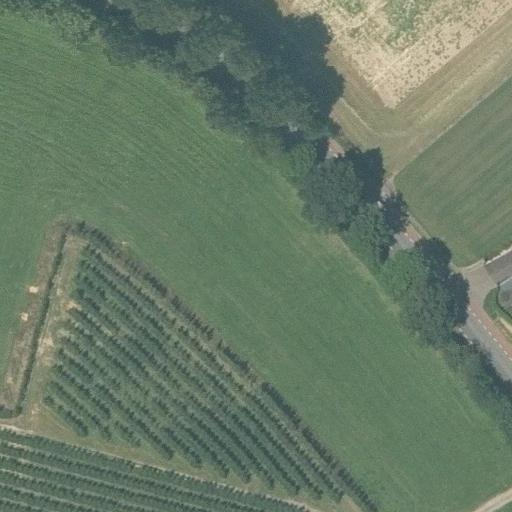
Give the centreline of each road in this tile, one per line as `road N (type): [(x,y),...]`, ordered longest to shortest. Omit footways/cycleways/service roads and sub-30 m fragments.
road 1 (secondary): [(511,379),(276,108),(211,52),(128,0)]
road 2 (track): [(307,511),(0,427)]
